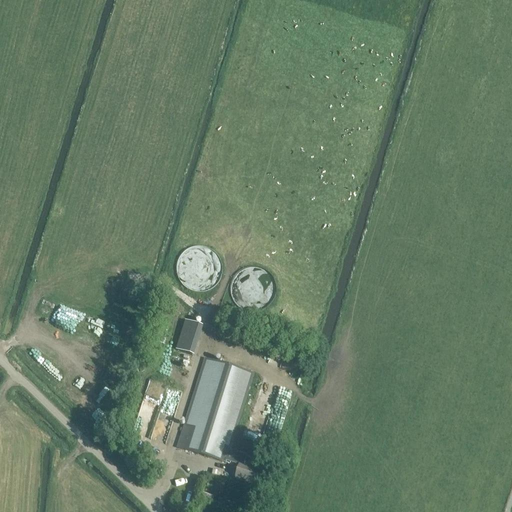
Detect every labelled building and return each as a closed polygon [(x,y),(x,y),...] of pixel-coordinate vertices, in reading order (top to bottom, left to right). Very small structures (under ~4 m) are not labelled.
[(181,257),(179,261),(177,264),(177,267),(176,272),(177,275),(178,279),(179,281),(180,284),(183,287),(186,289),(189,291),(192,293),(196,294),(201,294),(205,293),(209,292),(213,290),(216,287),(218,284),(220,282),(221,278),(222,275),(222,271),(222,267),(221,264),(219,260),(218,257),(215,254),(213,252),(210,250),(207,249),(203,248),(200,248),(197,248),(194,249),(190,250),(188,251),(186,252),(183,254),(181,257)] [(274,299),(275,295),(276,291),(275,287),(274,283),(273,279),(270,276),(267,273),(264,270),(261,269),(257,267),(252,267),(248,268),(245,269),(241,270),(238,273),(235,275),(233,278),(231,282),(230,286),(230,290),(230,294),(231,298),(233,302),(234,304),(237,308),(240,310),(244,312),(248,313),(252,313),(256,313),(259,312),(263,311),(266,309),(269,306),(272,303),(274,299)] [(193,357),(202,327),(185,322),(176,351),(193,357)] [(90,354),(97,343),(84,336),(85,335),(78,331),(71,343),(90,354)] [(122,353),(126,342),(113,337),(109,347),(99,344),(94,358),(109,363),(113,350),(122,353)] [(243,467),(247,456),(229,450),(253,374),(205,360),(177,449),(225,464),(226,462),(239,466),(235,480),(256,486),(260,472),(243,467)] [(149,380),(146,401),(164,404),(167,383),(149,380)] [(201,494),(199,500),(212,504),(214,498),(201,494)]
